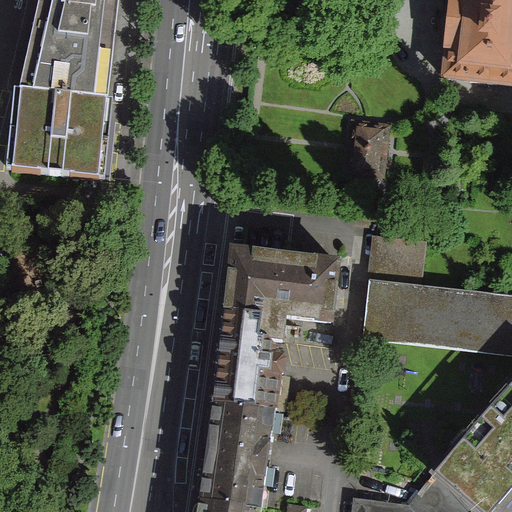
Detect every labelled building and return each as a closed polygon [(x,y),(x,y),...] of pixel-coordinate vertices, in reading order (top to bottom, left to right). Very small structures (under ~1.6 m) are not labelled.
[(46,0),(25,98),(104,108),(116,0),(46,0)] [(511,0),(454,0),(445,81),(511,89),(511,0)] [(102,188),(112,109),(104,108),(25,98),(17,97),(7,176),(102,188)] [(396,126),(354,122),(349,174),(390,178),(396,126)] [(374,239),(369,286),(423,292),(428,245),(374,239)] [(329,323),(335,268),(229,256),(222,320),(281,327),(282,317),(329,323)] [(363,342),(511,357),(511,301),(423,292),(369,286),(363,342)] [(271,414),(281,327),(222,320),(212,407),(271,414)] [(511,390),(428,482),(466,511),(497,511),(511,494),(511,390)] [(258,511),(271,414),(212,407),(199,505),(251,511),(258,511)] [(351,511),(466,511),(428,482),(409,506),(353,500),(351,511)]
